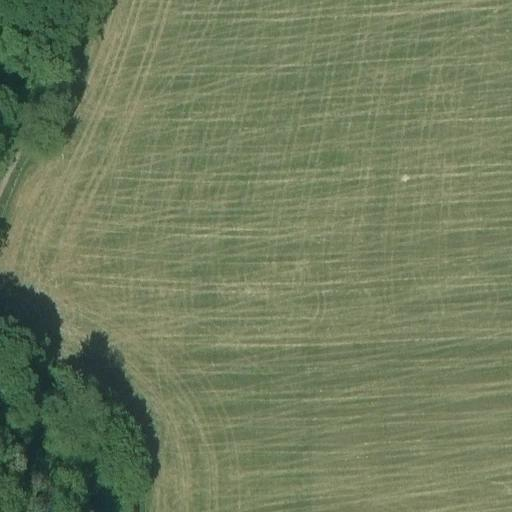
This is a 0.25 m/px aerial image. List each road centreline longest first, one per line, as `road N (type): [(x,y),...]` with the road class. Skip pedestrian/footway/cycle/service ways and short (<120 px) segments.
road 1 (track): [(0,349),(102,416),(126,457),(132,511)]
road 2 (track): [(74,0),(0,185)]
